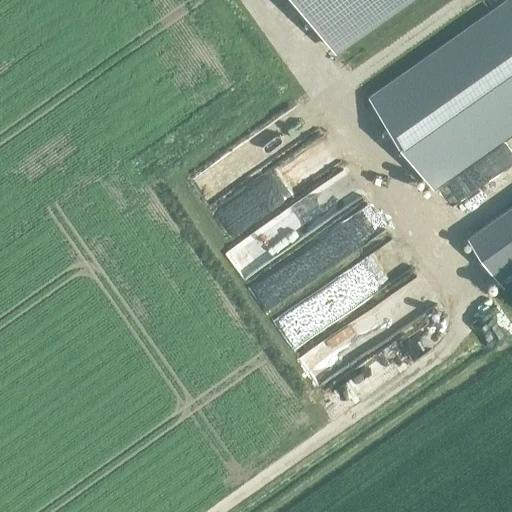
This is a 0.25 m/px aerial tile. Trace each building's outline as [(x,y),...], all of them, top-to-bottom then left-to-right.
[(301,0),(335,47),(402,0),(301,0)] [(511,0),(506,0),(370,97),(435,188),(511,133),(511,0)] [(463,172),(439,186),(447,199),(471,185),(463,172)] [(459,216),(482,201),(475,190),(452,206),(459,216)] [(325,256),(383,226),(371,203),(313,233),(325,256)] [(511,206),(469,237),(505,287),(511,281),(511,206)] [(311,274),(291,247),(247,279),(267,306),(311,274)] [(350,268),(271,313),(286,339),(354,300),(348,291),(360,284),(350,268)] [(418,272),(296,354),(313,380),(435,298),(418,272)]
